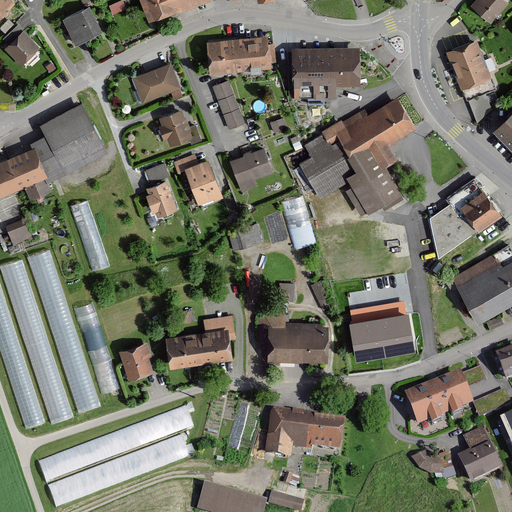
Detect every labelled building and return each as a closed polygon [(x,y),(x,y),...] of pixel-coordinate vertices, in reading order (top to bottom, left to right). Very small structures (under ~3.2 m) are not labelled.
[(0,0),(0,17),(13,4),(9,0),(0,0)] [(113,12),(127,8),(124,0),(118,0),(110,2),(113,12)] [(142,0),(151,21),(206,0),(205,0),(142,0)] [(497,23),(511,5),(511,0),(477,0),(474,4),(497,23)] [(89,8),(65,20),(77,44),(101,32),(89,8)] [(22,64),(38,48),(17,26),(4,39),(11,46),(8,49),(22,64)] [(214,72),(277,68),(276,63),(281,62),(279,40),(272,41),(272,35),(212,40),(214,72)] [(496,80),(478,38),(450,49),(459,70),(467,92),(496,80)] [(342,85),(367,85),(367,66),(367,46),(294,45),(294,97),(307,97),(307,87),(318,87),(318,91),(326,91),(326,85),(330,85),(330,95),(342,95),(342,85)] [(143,101),(178,88),(170,66),(134,79),(143,101)] [(229,80),(212,87),(229,130),(246,123),(229,80)] [(377,213),(409,194),(391,164),(404,157),(396,143),(423,127),(412,110),(403,94),(350,125),(347,120),(338,125),(310,142),(317,154),(306,160),(327,196),(349,183),(367,213),(374,209),(377,213)] [(113,150),(87,101),(44,123),(50,134),(38,139),(40,144),(54,177),(54,180),(113,150)] [(181,112),(161,120),(164,127),(160,128),(165,140),(168,138),(171,146),(189,139),(192,144),(201,140),(195,125),(187,129),(181,112)] [(511,146),(511,116),(497,131),(511,146)] [(40,144),(0,160),(0,198),(54,177),(40,144)] [(232,163),(242,190),(255,186),(252,179),(271,172),(263,151),(232,163)] [(215,201),(222,198),(208,162),(199,166),(195,155),(175,163),(179,172),(186,170),(199,203),(214,198),(215,201)] [(170,176),(165,164),(146,171),(151,184),(170,176)] [(479,233),(501,217),(475,179),(446,199),(450,204),(429,219),(438,259),(477,231),(479,233)] [(166,184),(148,191),(151,197),(147,199),(152,212),(156,211),(159,216),(176,210),(166,184)] [(305,194),(282,199),(293,248),(315,243),(305,194)] [(71,208),(92,271),(109,266),(88,203),(71,208)] [(14,243),(34,235),(28,221),(8,230),(14,243)] [(453,279),(478,324),(511,304),(511,252),(509,248),(453,279)] [(49,252),(28,259),(79,413),(101,406),(49,252)] [(22,261),(0,267),(51,424),(73,417),(22,261)] [(0,286),(0,350),(26,429),(45,423),(0,286)] [(91,299),(71,304),(106,403),(124,397),(91,299)] [(269,361),(325,362),(326,328),(284,327),(284,309),(264,308),(264,327),(270,327),(269,361)] [(407,314),(349,324),(356,362),(413,353),(407,314)] [(173,368),(229,359),(226,339),(234,338),(231,318),(205,322),(207,335),(169,341),(173,368)] [(150,357),(146,344),(121,353),(130,380),(151,373),(146,359),(150,357)] [(507,376),(511,373),(511,345),(497,352),(507,376)] [(419,420),(471,399),(459,370),(407,391),(419,420)] [(45,482),(192,427),(185,407),(37,463),(45,482)] [(267,450),(290,452),(291,444),(308,446),(309,442),(339,446),(342,417),(274,409),(272,413),(267,450)] [(471,449),(460,454),(471,477),(499,464),(482,427),(465,435),(471,449)] [(45,486),(54,508),(189,457),(181,436),(45,486)] [(417,473),(446,472),(446,467),(454,467),(453,451),(416,453),(417,473)] [(303,488),(306,476),(289,472),(286,483),(303,488)] [(201,510),(210,511),(265,511),(269,497),(208,482),(201,510)] [(274,503),(298,510),(302,497),(277,491),(274,503)]
